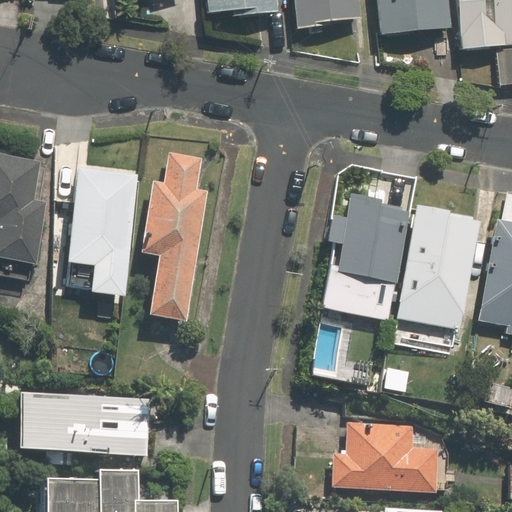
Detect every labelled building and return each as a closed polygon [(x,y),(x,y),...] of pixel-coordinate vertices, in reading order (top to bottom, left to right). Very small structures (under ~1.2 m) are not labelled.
[(198,0),(200,22),(273,17),(271,0),(198,0)] [(286,0),(290,34),(312,32),(312,26),(357,22),(355,0),(286,0)] [(371,0),(374,39),(445,35),(443,0),(371,0)] [(511,0),(449,0),(455,55),(491,51),(495,89),(511,86),(511,0)] [(158,185),(146,183),(134,253),(151,257),(140,318),(179,325),(203,193),(192,191),(197,160),(163,153),(158,185)] [(0,278),(24,283),(39,203),(29,201),(37,162),(0,154),(0,278)] [(361,167),(336,162),(330,190),(356,195),(361,167)] [(119,273),(133,174),(70,165),(56,264),(119,273)] [(383,323),(405,210),(341,198),(337,222),(323,219),(318,245),(334,248),(330,267),(319,265),(311,309),(383,323)] [(440,213),(427,282),(392,303),(389,320),(454,333),(475,220),(440,213)] [(511,224),(490,221),(472,324),(499,328),(497,335),(511,337),(511,224)] [(345,324),(314,320),(306,378),(336,382),(345,324)] [(511,389),(483,384),(478,404),(511,411),(511,389)] [(145,400),(10,392),(6,451),(142,459),(145,400)] [(340,456),(327,455),(326,488),(429,492),(431,448),(406,447),(407,425),(341,422),(340,456)] [(172,511),(172,500),(131,499),(131,470),(89,470),(89,481),(29,481),(29,511),(172,511)]
